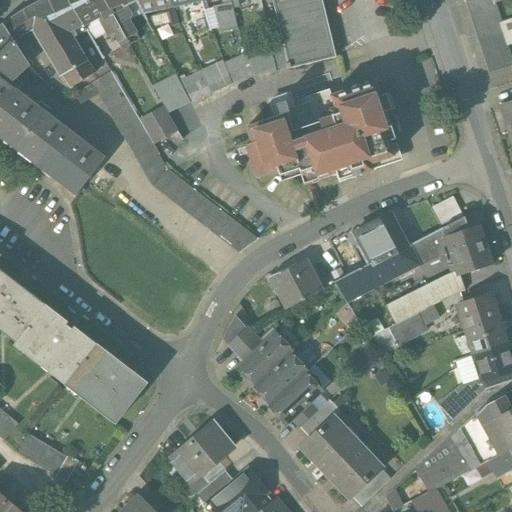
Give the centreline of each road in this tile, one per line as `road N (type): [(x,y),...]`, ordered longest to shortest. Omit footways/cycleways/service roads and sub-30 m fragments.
road 1 (residential): [(489,155),(422,179),(275,253),(244,276),(186,379)]
road 2 (residential): [(4,204),(79,292),(186,379)]
road 3 (residential): [(186,379),(256,432),(307,495)]
road 4 (residential): [(186,379),(83,511)]
road 5 (residential): [(438,0),(489,155)]
